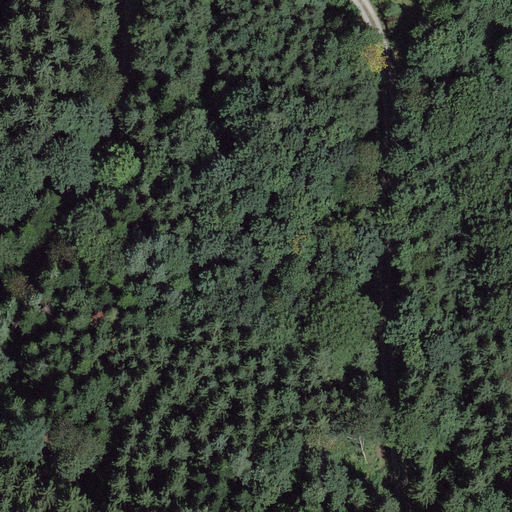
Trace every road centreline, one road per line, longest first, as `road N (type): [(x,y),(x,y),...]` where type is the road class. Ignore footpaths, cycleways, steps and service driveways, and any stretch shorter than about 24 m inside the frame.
road 1 (track): [(407,511),(384,340),(390,70),(359,0)]
road 2 (track): [(0,318),(48,264),(103,176),(129,65),(133,0)]
